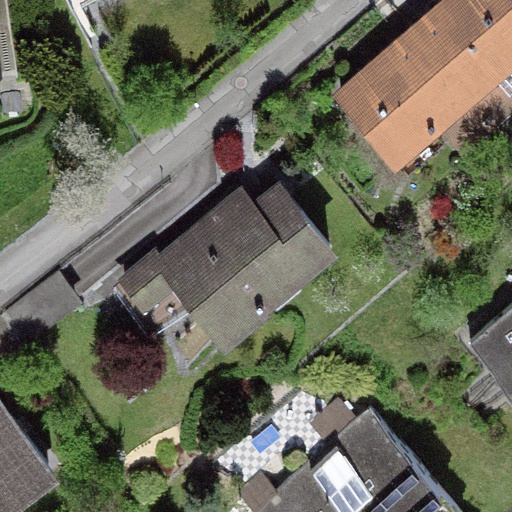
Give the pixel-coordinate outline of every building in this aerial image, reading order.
[(467,91),(490,118),(511,99),(511,83),(496,66),(511,52),(511,0),(443,0),(412,28),(467,91)] [(467,91),(412,28),(340,88),(396,153),(438,116),(461,143),(490,118),(467,91)] [(185,286),(223,334),(329,242),(280,182),(251,206),(242,194),(242,190),(193,231),(197,237),(167,262),(157,251),(114,286),(123,298),(133,288),(150,308),(185,286)] [(53,273),(6,310),(29,339),(76,302),(53,273)] [(511,299),(471,336),(511,383),(511,299)] [(0,497),(49,461),(0,396),(0,497)] [(253,506),(258,511),(406,511),(439,483),(370,404),(253,506)] [(450,511),(458,505),(439,483),(406,511),(450,511)]
